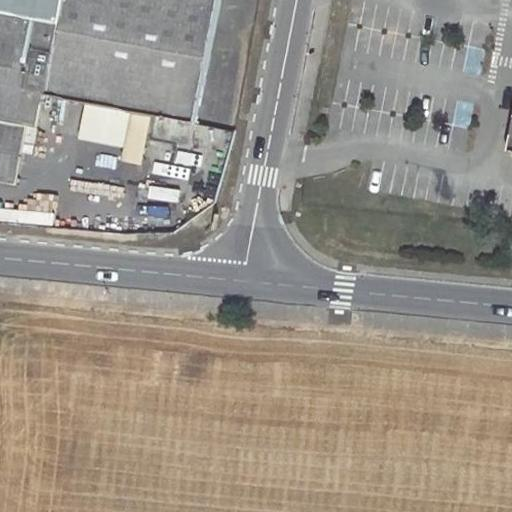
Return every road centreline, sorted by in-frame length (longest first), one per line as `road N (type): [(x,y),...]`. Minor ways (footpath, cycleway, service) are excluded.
road 1 (residential): [(242,285),(297,0)]
road 2 (unclassified): [(242,285),(511,310)]
road 3 (unclassified): [(0,262),(242,285)]
